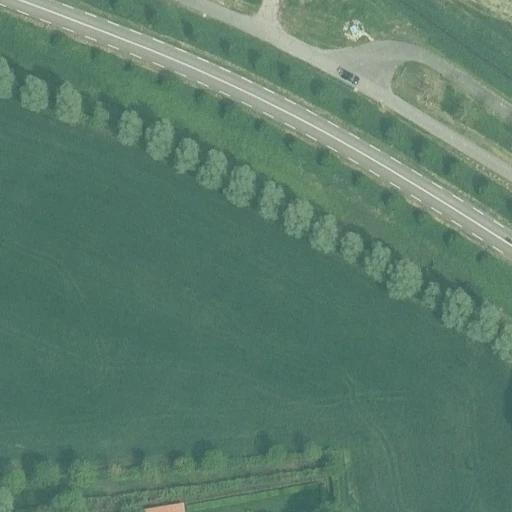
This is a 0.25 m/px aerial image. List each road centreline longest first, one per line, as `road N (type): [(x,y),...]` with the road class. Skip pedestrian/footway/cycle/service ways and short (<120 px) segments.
road 1 (secondary): [(20,0),(210,75),(299,120),(511,250)]
road 2 (unclassified): [(511,177),(255,28),(187,0)]
